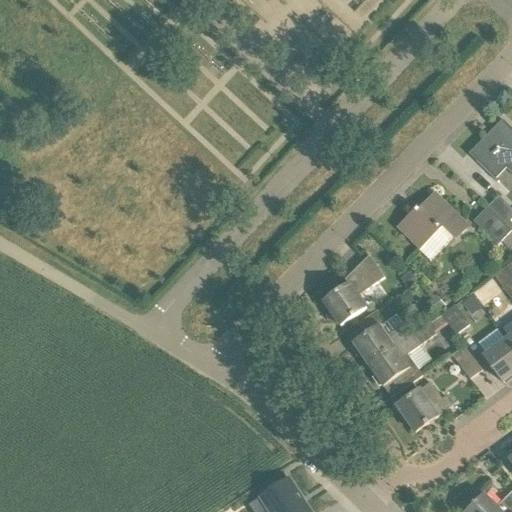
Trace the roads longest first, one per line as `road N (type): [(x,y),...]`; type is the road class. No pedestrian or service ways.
road 1 (residential): [(154,329),(460,0)]
road 2 (residential): [(279,293),(511,57)]
road 3 (residential): [(371,506),(216,364)]
road 4 (residential): [(393,447),(279,293)]
road 5 (residential): [(154,329),(92,303),(0,246)]
road 6 (residential): [(400,479),(448,466),(511,401)]
